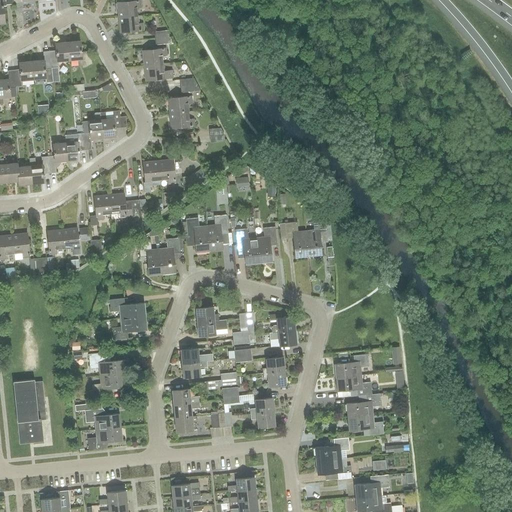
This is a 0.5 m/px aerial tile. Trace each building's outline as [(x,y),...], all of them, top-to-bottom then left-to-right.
[(117,3),(118,18),(138,16),(137,8),(141,7),(141,0),(117,3)] [(138,24),(138,16),(118,18),(120,33),(144,30),(143,23),(138,24)] [(170,43),(169,37),(155,38),(156,45),(170,43)] [(80,41),(68,42),(70,61),(79,60),(83,68),(92,63),(92,58),(88,52),(82,52),(80,41)] [(57,62),(70,61),(68,42),(55,43),(56,51),(50,51),(52,68),(53,83),(52,68),(58,68),(57,62)] [(142,51),(144,66),(163,64),(162,56),(167,55),(166,48),(142,51)] [(52,68),(50,51),(43,52),(44,60),(32,62),(34,80),(46,79),(47,83),(53,83),(52,68)] [(34,80),(32,62),(19,63),(20,70),(14,70),(16,87),(17,97),(16,87),(22,86),(22,81),(34,80)] [(173,71),(169,71),(164,71),(163,64),(144,66),(145,81),(174,78),(173,71)] [(16,87),(14,70),(8,71),(8,79),(0,80),(0,104),(4,104),(3,98),(17,97),(16,87)] [(197,84),(194,78),(180,79),(181,86),(197,84)] [(201,91),(197,84),(181,86),(181,93),(201,91)] [(168,98),(169,113),(189,112),(188,104),(192,103),(192,96),(168,98)] [(114,119),(106,119),(106,112),(100,112),(103,138),(116,137),(115,128),(121,127),(119,111),(113,111),(114,119)] [(103,138),(100,112),(95,113),(95,120),(89,121),(83,121),(84,133),(85,150),(92,149),(91,139),(103,138)] [(189,119),(189,112),(169,113),(171,128),(195,126),(194,119),(189,119)] [(27,129),(29,132),(37,127),(34,123),(27,129)] [(224,135),(220,128),(209,129),(210,143),(225,142),(224,135)] [(85,150),(84,133),(77,134),(78,142),(71,142),(71,135),(65,135),(65,143),(66,143),(67,160),(80,159),(79,151),(85,150)] [(66,143),(65,143),(53,144),(54,156),(52,156),(52,152),(47,153),(48,156),(50,173),(56,172),(55,162),(67,160),(66,143)] [(48,156),(42,157),(42,164),(36,165),(35,158),(29,158),(30,166),(32,183),(44,182),(44,173),(50,173),(48,156)] [(17,167),(18,167),(17,163),(10,164),(9,159),(4,160),(6,182),(19,181),(17,167)] [(173,159),(158,161),(160,180),(168,179),(168,184),(176,183),(173,159)] [(160,180),(158,161),(143,162),(145,186),(153,185),(152,181),(160,180)] [(249,170),(244,164),(234,172),(238,177),(249,170)] [(30,166),(18,167),(17,167),(19,181),(19,185),(32,183),(30,166)] [(199,185),(197,182),(199,180),(194,173),(189,176),(182,177),(184,191),(187,190),(188,192),(199,185)] [(141,221),(139,200),(125,201),(124,193),(109,195),(111,214),(119,213),(119,218),(127,217),(132,216),(132,215),(134,214),(134,222),(141,221)] [(111,214),(109,195),(94,196),(96,215),(90,216),(91,225),(98,225),(98,220),(103,219),(103,215),(111,214)] [(146,199),(139,200),(141,221),(148,220),(146,199)] [(228,229),(226,215),(214,216),(215,225),(207,226),(210,251),(223,250),(221,230),(228,229)] [(210,251),(207,226),(199,227),(198,218),(186,219),(187,234),(194,233),(196,252),(210,251)] [(320,235),(327,235),(325,220),(313,221),(314,230),(306,231),(309,256),(322,255),(320,235)] [(309,256),(306,231),(298,232),(297,222),(285,223),(286,239),(293,238),(295,258),(309,256)] [(77,227),(62,229),(64,248),(72,247),(73,252),(80,251),(77,227)] [(80,228),(81,237),(90,236),(89,227),(80,228)] [(270,242),(277,241),(276,227),(263,228),(264,237),(256,238),(259,263),(272,262),(270,242)] [(64,248),(62,229),(47,231),(50,255),(57,254),(56,249),(64,248)] [(259,263),(256,238),(248,239),(247,229),(235,230),(237,245),(243,245),(245,264),(259,263)] [(27,233),(12,234),(14,254),(22,253),(23,257),(30,257),(27,233)] [(14,254),(12,234),(0,235),(0,259),(7,259),(6,254),(14,254)] [(180,252),(180,249),(179,238),(166,239),(167,248),(159,249),(162,274),(176,273),(173,253),(180,252)] [(162,274),(159,249),(151,250),(151,241),(138,242),(140,257),(147,256),(149,275),(162,274)] [(48,268),(47,258),(47,257),(40,258),(42,272),(48,272),(48,268)] [(42,272),(40,258),(34,259),(35,273),(42,272)] [(71,268),(79,268),(78,260),(70,261),(71,268)] [(124,298),(110,299),(111,312),(120,311),(121,319),(146,316),(144,303),(125,305),(124,298)] [(196,308),(197,322),(219,320),(218,314),(214,315),(213,307),(196,308)] [(247,327),(246,313),(239,314),(240,328),(247,327)] [(252,313),(246,313),(247,327),(248,331),(249,331),(249,335),(254,335),(252,313)] [(147,330),(146,316),(121,319),(121,327),(112,327),(114,340),(128,338),(128,331),(147,330)] [(277,318),(277,326),(271,327),(272,332),(272,333),(295,330),(294,316),(277,318)] [(226,320),(219,320),(197,322),(198,336),(228,333),(226,320)] [(249,331),(248,331),(247,327),(240,328),(241,332),(233,333),(233,339),(249,337),(249,335),(249,331)] [(296,344),(295,330),(272,333),(272,332),(269,333),(270,340),(279,339),(279,346),(296,344)] [(212,353),(198,355),(198,348),(181,350),(182,364),(213,360),(212,353)] [(334,364),(336,378),(361,375),(360,367),(369,366),(368,354),(353,356),(354,362),(334,364)] [(99,368),(100,376),(125,373),(124,360),(104,362),(103,355),(89,356),(90,369),(99,368)] [(400,355),(392,356),(393,364),(401,363),(400,355)] [(266,359),(267,368),(262,368),(263,373),(284,371),(283,357),(266,359)] [(200,368),(207,367),(215,366),(214,360),(213,360),(182,364),(183,377),(200,376),(200,368)] [(286,385),(284,371),(263,373),(263,378),(268,377),(269,386),(286,385)] [(127,386),(125,373),(100,376),(101,384),(92,385),(93,397),(108,395),(107,389),(127,386)] [(362,383),(361,375),(336,378),(337,391),(350,390),(351,396),(358,396),(372,394),(371,382),(362,383)] [(238,384),(237,378),(221,380),(208,381),(209,389),(217,388),(219,386),(238,384)] [(42,420),(46,419),(43,381),(35,382),(35,379),(13,381),(17,422),(20,444),(44,442),(42,420)] [(172,390),(173,404),(190,403),(199,402),(199,396),(190,397),(189,389),(172,390)] [(377,394),(372,394),(358,396),(359,402),(346,404),(348,417),(373,414),(372,406),(381,406),(380,393),(377,394)] [(239,403),(239,396),(223,397),(223,404),(239,403)] [(255,400),(256,408),(250,409),(250,414),(274,412),(272,398),(255,400)] [(191,409),(196,408),(200,408),(199,402),(190,403),(173,404),(175,418),(192,416),(191,409)] [(120,413),(107,415),(100,415),(99,409),(85,410),(86,422),(95,421),(96,429),(121,427),(120,413)] [(231,412),(224,413),(226,427),(233,426),(231,412)] [(275,426),(274,412),(250,414),(251,420),(257,419),(258,427),(275,426)] [(219,427),(218,413),(211,414),(212,428),(219,427)] [(226,427),(224,413),(218,413),(219,427),(226,427)] [(374,422),(373,414),(348,417),(349,430),(368,428),(369,435),(384,434),(383,421),(374,422)] [(193,430),(192,422),(197,422),(197,416),(192,416),(175,418),(176,432),(193,430)] [(122,440),(121,427),(96,429),(97,437),(88,438),(89,450),(107,449),(108,442),(122,440)] [(315,448),(316,461),(341,459),(340,451),(349,450),(348,438),(333,439),(334,446),(315,448)] [(404,451),(403,445),(388,446),(388,453),(404,451)] [(342,467),(341,459),(316,461),(317,474),(337,473),(337,479),(352,478),(351,466),(342,467)] [(374,461),(375,469),(385,468),(384,460),(374,461)] [(389,487),(388,478),(388,475),(373,476),(374,483),(354,485),(356,498),(381,496),(380,488),(389,487)] [(228,492),(237,491),(237,490),(256,488),(254,477),(236,479),(237,485),(228,486),(228,492)] [(171,485),(173,497),(191,495),(200,494),(199,487),(199,482),(171,485)] [(257,500),(256,488),(237,490),(237,491),(238,497),(229,498),(230,503),(239,502),(257,500)] [(68,490),(57,491),(58,497),(41,499),(42,511),(61,509),(61,508),(70,508),(68,496),(68,490)] [(100,505),(109,504),(127,502),(126,490),(107,492),(108,499),(99,500),(100,505)] [(201,499),(200,494),(191,495),(173,497),(174,508),(192,506),(192,500),(201,499)] [(391,511),(391,503),(387,503),(386,495),(381,496),(356,498),(357,511),(377,510),(376,511),(391,511)] [(252,511),(258,511),(257,500),(239,502),(239,508),(230,509),(230,511),(252,511)] [(128,511),(127,502),(109,504),(109,510),(100,511),(128,511)]
